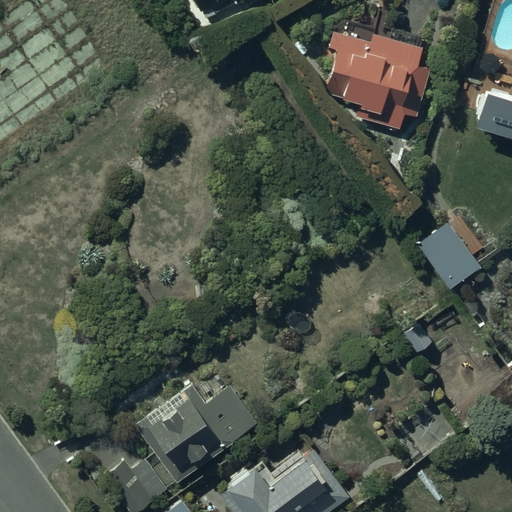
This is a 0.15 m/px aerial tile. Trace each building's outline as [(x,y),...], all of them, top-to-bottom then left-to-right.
[(340,20),(336,18),(327,47),(334,49),(326,73),(364,85),(357,106),(401,120),(406,105),(415,108),(433,53),(420,49),(425,33),(376,18),(373,28),(355,23),(356,20),(341,15),(340,20)] [(511,88),(483,82),(474,119),(511,128),(511,88)] [(459,212),(452,217),(446,210),(416,232),(450,278),(480,255),(474,248),(482,242),(459,212)] [(255,413),(229,377),(209,393),(194,373),(137,416),(178,471),(255,413)] [(271,469),(258,451),(228,474),(251,503),(239,511),(314,511),(349,485),(315,441),(310,445),(307,441),(271,469)] [(132,461),(125,452),(106,465),(135,506),(154,492),(152,488),(166,479),(147,451),(132,461)] [(202,511),(184,488),(154,511),(202,511)]
